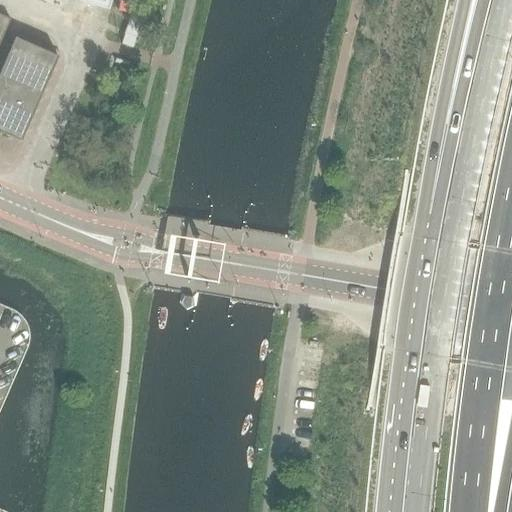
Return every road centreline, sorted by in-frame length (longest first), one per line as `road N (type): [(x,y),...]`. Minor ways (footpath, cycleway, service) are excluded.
road 1 (tertiary): [(511,315),(142,251),(19,209)]
road 2 (residential): [(0,1),(87,41),(19,209)]
road 3 (trunk): [(452,239),(416,511)]
road 4 (trunk): [(505,0),(452,239)]
road 5 (trunk): [(476,0),(446,163),(452,239)]
road 6 (trunk): [(468,511),(487,336)]
road 7 (trunk): [(487,336),(511,204)]
